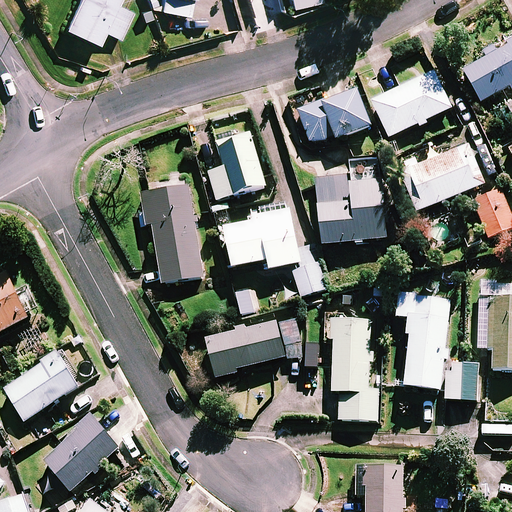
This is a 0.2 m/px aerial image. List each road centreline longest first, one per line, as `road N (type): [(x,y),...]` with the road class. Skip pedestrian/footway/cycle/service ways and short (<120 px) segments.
road 1 (residential): [(260,479),(213,460),(170,418),(25,155)]
road 2 (residential): [(413,0),(50,141)]
